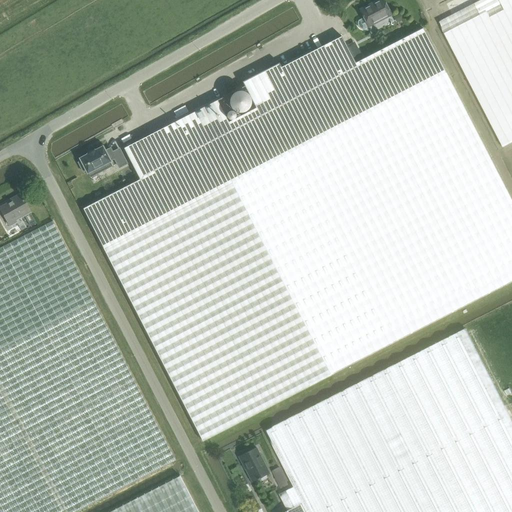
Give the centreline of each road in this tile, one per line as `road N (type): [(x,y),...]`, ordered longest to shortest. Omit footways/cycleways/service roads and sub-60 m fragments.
road 1 (unclassified): [(218,511),(28,140)]
road 2 (unclassified): [(144,118),(318,27)]
road 3 (unclassified): [(127,84),(276,0)]
